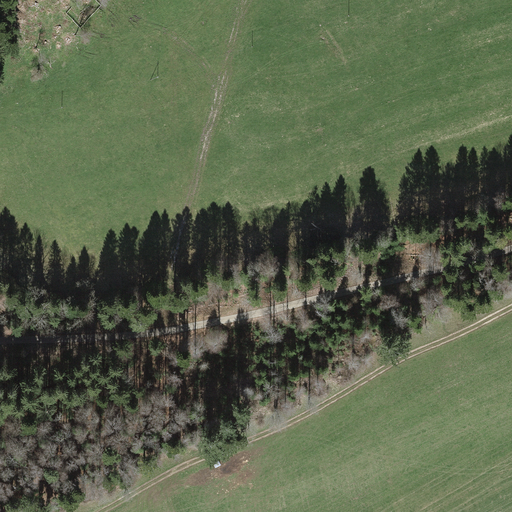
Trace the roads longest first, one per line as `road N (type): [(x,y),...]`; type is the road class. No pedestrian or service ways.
road 1 (track): [(0,340),(146,331),(511,244)]
road 2 (track): [(99,511),(511,306)]
